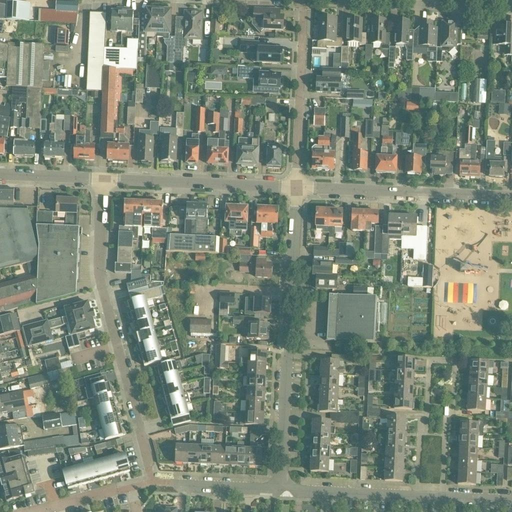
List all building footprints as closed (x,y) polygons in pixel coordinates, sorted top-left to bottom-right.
[(30,4),(7,2),(6,6),(0,4),(0,20),(29,22),(30,10),(30,4)] [(39,10),(38,22),(44,23),(76,25),(78,13),(78,5),(78,4),(56,3),(56,11),(45,11),(39,10)] [(111,32),(122,33),(123,9),(122,9),(117,11),(117,12),(112,12),(111,32)] [(123,9),(122,33),(132,33),(133,13),(128,13),(129,12),(123,9)] [(147,33),(157,33),(158,33),(159,9),(156,9),(154,9),(152,10),(150,11),(146,10),(146,17),(139,17),(138,41),(137,60),(146,60),(147,33)] [(161,9),(159,9),(158,33),(157,33),(157,38),(163,38),(163,40),(169,40),(170,11),(166,11),(164,10),(163,9),(161,9)] [(252,26),(260,35),(264,30),(283,31),(283,30),(285,29),(285,24),(283,23),(283,17),(274,17),(274,10),(255,9),(255,10),(253,10),(252,26)] [(175,38),(175,43),(174,47),(186,47),(186,40),(201,41),(202,13),(187,12),(186,19),(184,21),(176,21),(175,38)] [(102,92),(103,69),(106,14),(90,14),(85,91),(91,92),(99,92),(102,92)] [(107,15),(106,14),(103,69),(120,70),(121,46),(115,46),(115,50),(105,49),(107,15)] [(336,19),(332,18),(328,17),(323,18),(319,18),(318,42),(327,42),(326,47),(341,48),(342,40),(335,39),(336,19)] [(359,44),(359,46),(365,46),(366,35),(361,34),(362,20),(348,19),(347,43),(359,44)] [(381,50),(389,51),(389,48),(390,34),(385,34),(385,21),(382,21),(381,19),(377,19),(375,20),(372,20),(371,44),(381,44),(381,50)] [(404,45),(406,52),(406,62),(412,62),(413,48),(413,36),(408,35),(409,22),(406,22),(405,20),(401,19),(399,21),(396,21),(395,45),(404,45)] [(220,22),(212,22),(211,36),(219,36),(220,22)] [(413,34),(413,36),(413,48),(419,49),(419,47),(428,47),(428,53),(436,53),(436,48),(437,29),(432,29),(433,23),(420,22),(419,35),(413,34)] [(442,48),(436,48),(436,53),(436,63),(441,63),(442,53),(447,53),(448,55),(458,46),(460,46),(461,30),(456,30),(456,24),(451,24),(450,22),(448,23),(443,23),(442,48)] [(495,45),(505,46),(504,56),(511,56),(511,36),(511,26),(496,25),(495,45)] [(17,36),(18,27),(8,26),(7,34),(17,36)] [(477,40),(488,41),(488,30),(478,29),(477,40)] [(64,31),(55,30),(55,46),(63,46),(64,31)] [(120,70),(133,71),(137,71),(137,60),(138,41),(127,40),(127,46),(121,46),(120,70)] [(251,61),(253,63),(257,63),(281,65),(282,50),(258,48),(259,43),(241,42),(240,53),(248,54),(251,57),(251,61)] [(24,88),(27,88),(42,89),(43,72),(43,63),(44,46),(8,43),(7,47),(0,45),(0,78),(7,79),(6,87),(12,87),(24,88)] [(175,43),(167,43),(166,64),(174,64),(174,47),(175,43)] [(456,52),(450,57),(454,62),(460,58),(456,52)] [(334,55),(333,70),(340,70),(341,63),(341,56),(341,55),(334,55)] [(227,67),(211,66),(211,75),(226,75),(227,67)] [(145,89),(160,90),(162,67),(146,67),(145,89)] [(238,68),(238,77),(242,78),(254,78),(260,78),(259,89),(260,89),(260,94),(279,95),(279,90),(280,90),(280,87),(282,87),(282,80),(280,80),(280,76),(260,75),(260,69),(238,68)] [(115,128),(119,128),(121,76),(133,77),(133,71),(120,70),(103,69),(102,92),(103,92),(101,134),(114,135),(115,135),(115,128)] [(323,70),(323,79),(340,79),(341,75),(341,70),(340,70),(333,70),(329,70),(323,70)] [(186,84),(196,84),(196,74),(186,74),(186,84)] [(345,75),(341,75),(340,79),(323,79),(317,79),(316,93),(340,93),(341,80),(345,80),(345,75)] [(460,101),(470,101),(471,82),(461,82),(460,101)] [(27,103),(27,88),(24,88),(12,87),(12,103),(27,103)] [(42,95),(42,89),(27,88),(27,103),(26,120),(25,129),(40,130),(41,120),(42,95)] [(411,88),(411,95),(410,103),(419,103),(419,97),(420,92),(420,89),(411,88)] [(347,100),(363,100),(364,91),(347,91),(347,100)] [(494,92),(494,101),(504,101),(504,92),(494,92)] [(458,103),(458,94),(450,94),(450,103),(458,103)] [(135,109),(135,104),(135,103),(132,102),(128,102),(128,108),(127,126),(134,126),(135,109)] [(0,109),(0,115),(2,116),(9,117),(11,106),(5,105),(4,110),(0,109)] [(205,110),(196,109),(195,133),(204,134),(205,110)] [(25,133),(25,129),(26,120),(17,120),(18,113),(11,112),(10,129),(17,129),(18,129),(17,136),(19,136),(19,133),(25,133)] [(176,162),(177,140),(177,138),(183,138),(184,114),(176,114),(176,132),(160,132),(160,139),(163,140),(162,154),(161,154),(160,163),(168,163),(168,162),(176,162)] [(220,120),(220,114),(208,114),(207,126),(213,126),(212,134),(219,134),(220,120)] [(315,114),(314,122),(325,122),(325,114),(315,114)] [(0,137),(2,138),(7,139),(7,138),(10,119),(10,117),(9,117),(2,116),(0,115),(0,137)] [(45,143),(44,158),(45,158),(45,159),(50,159),(50,158),(54,158),(55,135),(55,121),(56,117),(49,116),(48,125),(50,125),(49,143),(45,143)] [(349,139),(350,134),(351,120),(341,119),(340,139),(349,139)] [(220,120),(219,134),(219,142),(218,142),(217,166),(222,167),(223,165),(227,166),(228,151),(229,142),(225,142),(225,133),(227,133),(228,120),(220,120)] [(242,135),(242,120),(235,120),(234,134),(242,135)] [(62,122),(55,121),(55,135),(54,158),(58,158),(58,159),(63,160),(63,159),(64,159),(65,144),(60,144),(61,136),(62,136),(62,122)] [(373,139),(373,128),(373,121),(366,121),(365,139),(373,139)] [(314,123),(314,131),(327,131),(327,122),(314,123)] [(141,162),(141,164),(148,164),(148,162),(152,163),(153,136),(159,136),(159,123),(151,123),(150,123),(150,132),(139,131),(138,162),(141,162)] [(264,125),(255,124),(255,137),(264,137),(264,130),(264,125)] [(113,162),(118,162),(119,128),(115,128),(115,135),(114,135),(114,146),(108,146),(108,161),(113,161),(113,162)] [(124,128),(119,128),(118,162),(123,162),(123,161),(128,162),(128,147),(128,141),(125,136),(124,136),(124,128)] [(471,145),(471,140),(472,129),(466,129),(465,151),(460,151),(459,162),(461,162),(460,176),(465,176),(465,177),(470,178),(471,145)] [(269,130),(264,130),(264,137),(263,143),(268,143),(268,145),(274,145),(275,134),(269,134),(269,130)] [(80,137),(80,138),(77,138),(76,144),(74,144),(74,159),(78,159),(78,160),(84,161),(84,159),(85,132),(80,131),(79,137),(80,137)] [(85,132),(84,159),(84,161),(90,161),(90,160),(94,160),(94,145),(90,145),(90,132),(85,132)] [(20,157),(24,157),(25,133),(19,133),(19,136),(19,141),(15,141),(14,156),(15,156),(16,157),(18,158),(20,157)] [(30,134),(25,133),(24,157),(28,157),(29,158),(32,158),(33,157),(34,157),(35,142),(29,142),(30,134)] [(324,134),(324,138),(323,170),(324,170),(325,171),(328,171),(329,170),(333,171),(334,160),(335,160),(336,144),(329,144),(329,138),(330,138),(330,134),(324,134)] [(367,155),(360,154),(361,134),(350,134),(349,139),(349,142),(354,143),(353,162),(354,162),(354,171),(359,171),(360,173),(364,173),(365,172),(366,172),(367,155)] [(192,135),(192,142),(187,142),(187,149),(186,164),(188,164),(189,165),(191,165),(192,164),(197,165),(199,141),(199,135),(192,135)] [(9,144),(9,139),(7,138),(7,139),(2,138),(2,141),(0,141),(0,155),(4,156),(5,144),(9,144)] [(322,170),(323,170),(324,138),(319,138),(319,147),(315,147),(312,149),(312,153),(313,153),(312,170),(317,170),(318,171),(320,171),(322,170)] [(241,167),(247,168),(248,140),(245,140),(238,139),(237,165),(241,165),(241,167)] [(248,140),(247,168),(253,168),(253,166),(257,166),(258,140),(253,140),(248,140)] [(217,166),(218,142),(208,141),(207,165),(212,165),(212,166),(217,166)] [(485,161),(485,172),(490,172),(490,178),(504,178),(504,170),(506,169),(506,158),(494,158),(495,142),(486,142),(486,148),(485,161)] [(471,145),(470,178),(475,178),(475,177),(479,177),(480,162),(475,162),(476,145),(471,145)] [(420,174),(420,167),(425,167),(426,147),(414,146),(414,158),(407,157),(407,174),(408,174),(408,175),(414,175),(414,174),(420,174)] [(380,174),(386,174),(387,149),(381,148),(381,157),(377,157),(376,172),(380,173),(380,174)] [(268,149),(267,167),(273,167),(273,169),(279,169),(279,168),(280,168),(281,150),(268,149)] [(392,149),(387,149),(386,174),(391,174),(392,173),(396,173),(396,158),(392,158),(392,149)] [(453,152),(438,152),(438,160),(431,159),(431,158),(426,157),(425,169),(430,169),(430,175),(445,176),(445,168),(452,168),(453,152)] [(14,190),(0,189),(0,206),(13,207),(14,190)] [(65,228),(78,229),(79,208),(77,208),(77,201),(67,200),(59,199),(59,200),(57,200),(57,206),(56,214),(66,214),(65,228)] [(132,249),(132,240),(134,202),(124,201),(124,217),(125,217),(124,227),(119,227),(118,249),(132,249)] [(138,227),(152,228),(153,203),(134,202),(132,240),(138,240),(138,227)] [(153,203),(152,228),(152,239),(167,240),(167,235),(168,229),(162,229),(163,203),(153,203)] [(196,236),(197,204),(191,204),(191,205),(187,205),(187,214),(185,214),(184,236),(196,236)] [(203,204),(197,204),(196,236),(208,237),(208,221),(206,221),(207,206),(203,206),(203,204)] [(26,207),(13,207),(0,206),(0,270),(27,264),(38,261),(38,255),(26,207)] [(226,207),(226,223),(230,223),(230,237),(235,237),(237,207),(233,207),(232,206),(229,206),(228,207),(226,207)] [(241,207),(237,207),(235,237),(242,237),(242,232),(247,232),(247,224),(247,208),(246,208),(245,207),(242,206),(241,207)] [(267,239),(268,208),(264,208),(260,207),(259,208),(257,208),(257,224),(262,225),(262,238),(267,239)] [(272,209),(268,208),(267,239),(272,239),(273,225),(278,225),(278,209),(277,209),(276,208),(273,208),(272,209)] [(328,234),(329,211),(316,210),(316,227),(316,231),(322,231),(322,234),(328,234)] [(342,211),(329,211),(328,234),(329,234),(329,239),(334,239),(335,229),(342,229),(342,211)] [(364,233),(365,212),(352,212),(351,232),(364,233)] [(378,225),(378,213),(365,212),(364,233),(371,232),(371,224),(378,225)] [(52,213),(39,213),(38,227),(52,228),(52,213)] [(401,241),(403,217),(389,216),(389,226),(382,226),(381,256),(388,256),(389,236),(401,237),(401,241)] [(416,218),(403,217),(401,241),(414,242),(414,257),(425,258),(426,228),(416,228),(416,218)] [(380,256),(381,256),(382,226),(382,227),(375,227),(374,255),(380,255),(380,256)] [(39,247),(38,255),(38,261),(37,276),(36,304),(70,297),(93,291),(92,291),(76,295),(79,229),(78,229),(65,228),(52,228),(38,227),(38,235),(39,247)] [(258,238),(257,238),(257,229),(251,228),(250,247),(258,248),(258,238)] [(196,236),(184,236),(172,235),(167,235),(167,240),(166,252),(195,253),(196,236)] [(208,237),(196,236),(195,253),(219,254),(220,241),(220,237),(208,237)] [(227,241),(220,241),(219,254),(227,255),(227,241)] [(338,244),(337,258),(345,258),(346,244),(338,244)] [(234,255),(250,256),(250,249),(235,248),(234,255)] [(314,256),(327,257),(327,249),(314,248),(314,256)] [(132,249),(118,249),(117,264),(115,264),(115,274),(131,275),(131,271),(132,249)] [(256,273),(256,278),(271,279),(272,265),(265,265),(265,261),(257,261),(257,264),(251,264),(251,257),(240,256),(239,273),(256,273)] [(38,261),(27,264),(31,278),(37,276),(38,261)] [(331,277),(332,264),(313,263),(313,276),(317,276),(331,277)] [(409,287),(432,288),(432,269),(424,268),(423,280),(409,279),(409,287)] [(477,280),(477,270),(468,270),(468,280),(477,280)] [(131,275),(131,282),(140,280),(140,276),(141,271),(131,271),(131,275)] [(31,278),(0,285),(0,314),(36,304),(37,276),(31,278)] [(331,277),(317,276),(316,289),(337,290),(338,277),(332,277),(331,277)] [(130,289),(147,285),(145,278),(140,280),(131,282),(126,284),(127,289),(130,289)] [(147,285),(130,289),(127,289),(129,295),(148,290),(147,285)] [(128,308),(130,314),(148,309),(146,301),(162,297),(162,296),(165,295),(163,287),(148,290),(129,295),(131,302),(125,303),(124,303),(127,308),(128,308)] [(352,297),(367,297),(367,288),(353,288),(352,297)] [(242,294),(227,294),(226,301),(241,302),(242,294)] [(378,298),(367,297),(352,297),(330,296),(328,341),(376,344),(378,298)] [(270,315),(270,313),(271,313),(271,306),(270,306),(270,301),(246,299),(245,315),(255,316),(255,314),(270,315)] [(60,327),(69,325),(69,324),(92,318),(94,318),(93,311),(90,311),(88,303),(65,309),(67,318),(58,320),(60,327)] [(130,325),(151,320),(148,309),(130,314),(128,314),(127,314),(130,321),(131,321),(132,320),(133,324),(130,325),(130,324),(130,325)] [(0,337),(14,333),(20,332),(15,315),(0,318),(0,337)] [(71,336),(74,348),(80,346),(77,335),(95,330),(92,318),(69,324),(69,325),(72,336),(71,336)] [(135,331),(136,335),(154,330),(151,320),(130,325),(133,331),(134,331),(135,331)] [(219,321),(211,321),(191,320),(190,334),(191,334),(191,337),(218,338),(219,321)] [(50,339),(47,330),(45,323),(23,328),(28,345),(50,339)] [(268,341),(269,325),(245,324),(245,329),(247,329),(246,340),(268,341)] [(138,345),(157,341),(154,330),(136,335),(133,335),(132,335),(136,342),(137,341),(138,345)] [(71,336),(65,338),(68,349),(74,348),(71,336)] [(16,339),(19,350),(25,348),(22,338),(16,339)] [(141,356),(159,351),(157,341),(138,345),(136,346),(136,345),(135,346),(139,352),(140,352),(141,356)] [(0,355),(9,353),(7,346),(1,348),(1,346),(0,345),(0,355)] [(141,356),(139,356),(138,356),(141,363),(142,362),(143,362),(144,367),(162,362),(159,351),(141,356)] [(241,364),(248,364),(266,365),(267,353),(248,352),(248,359),(241,358),(241,364)] [(9,353),(0,355),(0,364),(3,364),(2,360),(10,358),(9,353)] [(346,363),(346,365),(356,365),(357,357),(357,356),(343,356),(343,363),(346,363)] [(45,361),(46,367),(60,364),(58,358),(45,361)] [(414,359),(396,359),(396,366),(392,366),(391,371),(396,372),(414,372),(414,359)] [(154,368),(154,369),(157,375),(158,374),(159,378),(157,379),(157,378),(156,379),(157,379),(178,373),(183,372),(180,361),(175,363),(154,368)] [(343,363),(321,362),(321,375),(339,375),(343,376),(343,363)] [(468,369),(470,369),(470,375),(487,375),(488,369),(494,369),(494,363),(470,362),(469,362),(468,369)] [(0,374),(10,372),(9,368),(4,369),(3,364),(0,364),(0,374)] [(46,367),(48,374),(58,371),(61,370),(60,364),(46,367)] [(266,365),(248,364),(247,376),(265,377),(266,365)] [(17,370),(10,372),(11,377),(12,378),(18,376),(17,370)] [(1,379),(11,377),(10,372),(0,374),(0,384),(2,384),(1,379)] [(413,385),(414,372),(396,372),(395,378),(390,377),(390,384),(395,384),(413,385)] [(181,384),(178,373),(157,379),(160,385),(161,385),(162,388),(160,389),(159,389),(159,390),(181,384)] [(88,395),(92,394),(94,399),(115,393),(112,387),(111,387),(110,387),(109,383),(107,384),(105,377),(101,378),(100,374),(84,378),(87,389),(85,391),(86,393),(88,395)] [(320,387),(338,388),(339,375),(321,375),(320,387)] [(487,375),(470,375),(469,387),(487,387),(487,375)] [(247,376),(247,389),(265,390),(265,377),(247,376)] [(31,391),(51,387),(48,378),(29,382),(31,391)] [(183,394),(181,384),(159,390),(163,396),(163,395),(164,395),(165,399),(163,399),(162,399),(162,400),(183,394)] [(412,397),(413,385),(395,384),(394,397),(412,397)] [(320,400),(338,401),(338,388),(320,387),(320,400)] [(487,387),(469,387),(468,399),(486,400),(487,387)] [(265,390),(247,389),(246,401),(264,402),(265,390)] [(22,393),(0,396),(0,415),(14,413),(15,421),(27,419),(26,418),(22,393)] [(115,394),(115,393),(94,399),(96,409),(118,403),(115,397),(114,398),(113,398),(112,394),(114,393),(115,394)] [(165,410),(186,405),(190,404),(187,393),(183,394),(162,400),(165,406),(167,405),(168,409),(165,410)] [(412,404),(412,397),(394,397),(394,410),(412,410),(413,410),(414,404),(412,404)] [(467,411),(485,413),(486,400),(468,399),(467,411)] [(319,413),(337,414),(338,401),(320,400),(319,413)] [(246,401),(246,413),(264,414),(264,402),(246,401)] [(117,404),(118,404),(118,403),(96,409),(99,420),(120,414),(117,408),(116,408),(115,405),(117,404)] [(170,416),(172,426),(191,422),(186,405),(165,410),(168,416),(169,416),(170,416)] [(76,426),(76,424),(74,413),(60,415),(62,428),(76,426)] [(240,426),(263,426),(264,414),(246,413),(241,413),(240,426)] [(120,414),(99,420),(102,430),(123,424),(120,418),(119,419),(118,415),(120,414),(120,415),(121,414),(120,414)] [(62,429),(62,428),(60,415),(42,418),(44,431),(62,429)] [(405,419),(387,418),(387,426),(379,425),(379,431),(387,431),(405,432),(405,419)] [(331,422),(313,421),(312,434),(330,435),(331,422)] [(478,424),(460,423),(460,436),(477,437),(478,424)] [(125,435),(126,436),(126,435),(123,429),(122,429),(121,429),(120,425),(123,425),(124,425),(123,424),(102,430),(105,441),(125,435)] [(20,426),(0,429),(0,439),(22,436),(20,426)] [(189,426),(174,430),(176,435),(189,432),(190,432),(190,426),(189,426)] [(251,429),(250,450),(249,467),(261,468),(262,453),(267,453),(267,448),(255,448),(255,442),(263,435),(263,429),(251,429)] [(405,432),(387,431),(386,438),(380,438),(379,443),(386,444),(404,444),(405,432)] [(330,435),(312,434),(311,447),(329,448),(330,435)] [(0,450),(24,447),(25,452),(24,452),(24,453),(27,452),(55,448),(64,447),(80,446),(79,436),(63,438),(63,437),(23,443),(22,436),(0,439),(0,450)] [(460,436),(459,448),(477,449),(477,437),(460,436)] [(238,449),(237,467),(249,467),(250,450),(243,449),(244,443),(238,443),(238,449)] [(404,444),(386,444),(386,451),(382,451),(382,456),(386,456),(404,457),(406,457),(406,451),(404,451),(404,444)] [(175,464),(188,464),(189,446),(176,446),(175,464)] [(189,446),(188,464),(200,465),(201,447),(189,446)] [(213,448),(201,447),(200,465),(212,466),(213,448)] [(329,448),(311,447),(311,459),(329,460),(329,448)] [(27,452),(28,453),(28,458),(57,454),(55,449),(55,448),(27,452)] [(212,466),(224,466),(225,448),(213,448),(212,466)] [(224,466),(237,467),(238,449),(225,448),(224,466)] [(476,461),(477,449),(459,448),(459,460),(476,461)] [(115,458),(120,475),(130,472),(125,455),(119,456),(117,452),(113,453),(115,458)] [(385,469),(403,470),(404,457),(386,456),(385,469)] [(34,491),(35,491),(34,490),(33,487),(30,488),(22,458),(21,457),(9,461),(9,460),(0,462),(0,476),(0,478),(0,477),(0,481),(2,488),(3,488),(7,502),(19,499),(19,498),(26,496),(26,498),(35,495),(34,491)] [(104,460),(109,478),(120,475),(115,458),(104,460)] [(311,459),(310,472),(328,473),(329,460),(311,459)] [(109,478),(104,460),(94,463),(99,481),(109,478)] [(292,468),(300,469),(301,461),(293,460),(292,468)] [(459,460),(458,473),(476,473),(476,461),(459,460)] [(94,463),(84,466),(89,484),(99,481),(94,463)] [(73,469),(78,487),(89,484),(84,466),(73,469)] [(78,487),(73,469),(63,472),(68,490),(78,487)] [(403,470),(385,469),(384,482),(402,482),(403,470)] [(476,473),(458,473),(458,485),(475,486),(476,473)] [(45,501),(48,494),(41,492),(38,499),(45,501)]
